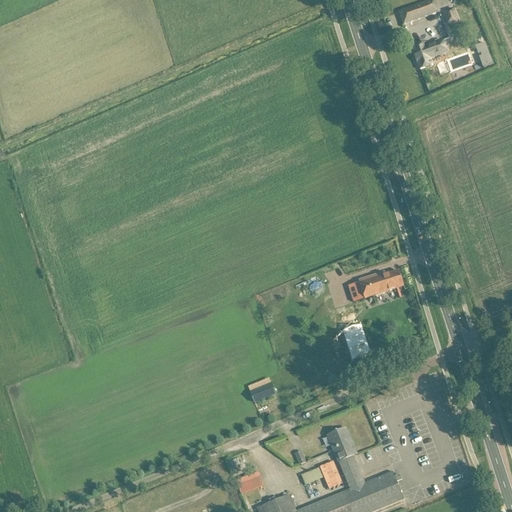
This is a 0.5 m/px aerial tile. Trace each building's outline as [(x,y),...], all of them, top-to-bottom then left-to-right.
[(435,0),(434,0),(400,12),(404,25),(440,12),(435,0)] [(426,46),(425,43),(412,47),(420,70),(433,65),(430,59),(446,53),(442,41),(426,46)] [(404,287),(399,272),(386,276),(385,273),(359,282),(360,283),(350,287),(355,303),(365,300),(404,287)] [(250,393),(254,403),(276,395),(272,384),(250,393)] [(339,462),(353,457),(354,456),(349,444),(352,443),(346,429),(330,436),(333,443),(331,444),(339,463),(339,462)] [(301,452),(296,454),(300,465),(306,463),(301,452)] [(393,472),(365,484),(353,457),(339,462),(350,490),(296,511),(290,495),(262,507),(264,511),(376,511),(404,500),(393,472)] [(304,485),(324,478),(328,489),(342,485),(334,462),(300,474),(304,485)]
